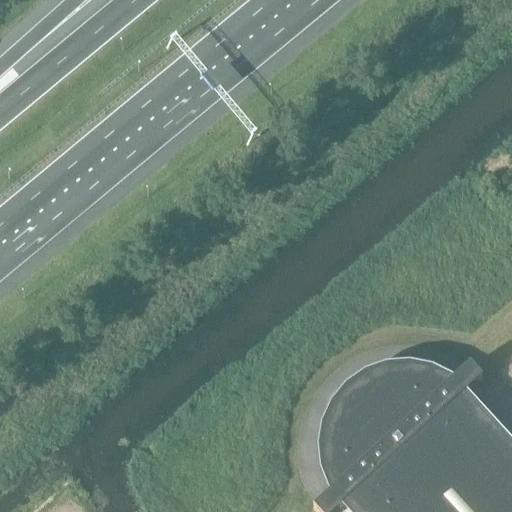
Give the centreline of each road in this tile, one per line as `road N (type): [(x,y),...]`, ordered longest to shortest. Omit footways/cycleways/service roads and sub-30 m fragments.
road 1 (motorway): [(0,237),(285,0)]
road 2 (unknown): [(511,417),(448,366),(430,361),(398,361),(348,382),(325,411),(320,441),(343,511)]
road 3 (motorway): [(138,0),(0,113)]
